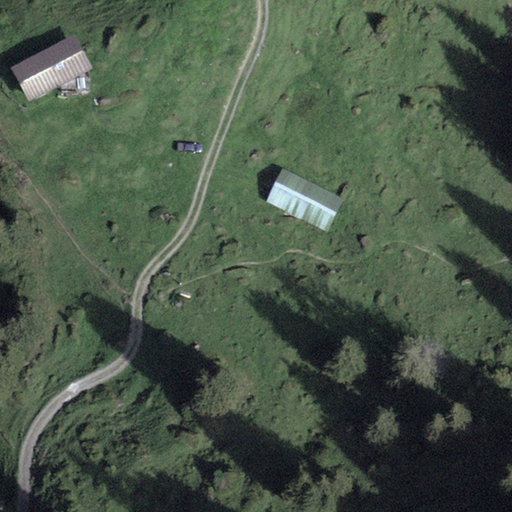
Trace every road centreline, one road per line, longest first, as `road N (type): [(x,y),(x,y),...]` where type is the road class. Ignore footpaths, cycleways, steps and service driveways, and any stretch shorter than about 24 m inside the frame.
road 1 (track): [(142,273),(176,241),(267,32),(267,0)]
road 2 (track): [(27,511),(15,462),(33,423),(57,394),(116,365),(142,273)]
